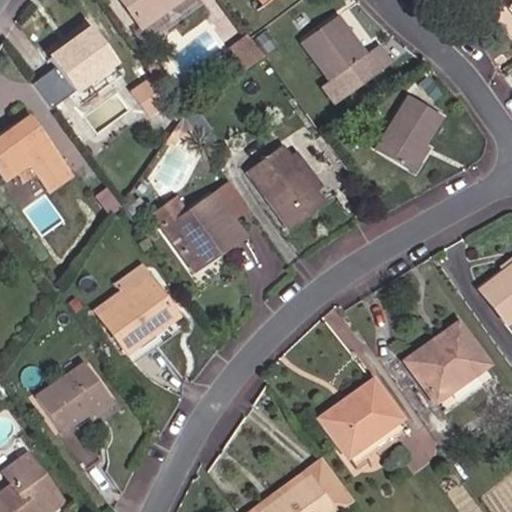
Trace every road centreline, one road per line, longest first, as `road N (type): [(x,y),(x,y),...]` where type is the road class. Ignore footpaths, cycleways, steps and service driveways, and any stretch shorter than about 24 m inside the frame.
road 1 (residential): [(511,183),(339,277),(276,330),(224,387),(157,511)]
road 2 (residential): [(408,0),(511,130)]
